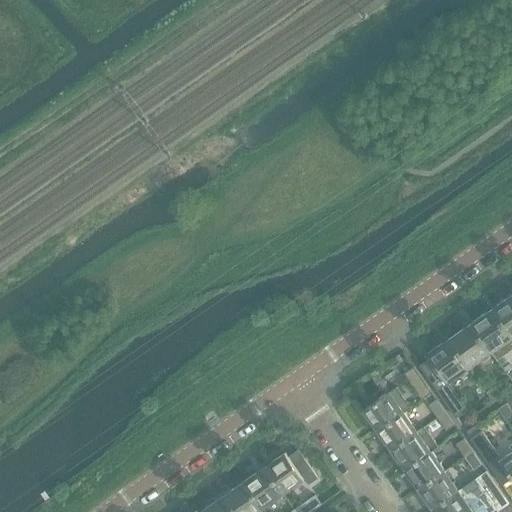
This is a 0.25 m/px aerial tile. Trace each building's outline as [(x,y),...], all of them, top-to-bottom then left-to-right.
[(511,296),(494,309),(511,336),(511,296)] [(491,353),(511,338),(511,336),(494,309),(472,325),(491,353)] [(470,368),(491,353),(472,325),(450,340),(470,368)] [(450,383),(470,368),(450,340),(428,356),(430,359),(421,365),(457,417),(468,409),(450,383)] [(433,394),(415,368),(405,374),(423,401),(433,394)] [(379,431),(413,407),(399,387),(391,393),(365,411),(379,431)] [(502,397),(495,387),(486,393),(493,403),(502,397)] [(438,420),(446,414),(436,400),(428,406),(438,420)] [(511,412),(506,404),(498,410),(504,420),(511,414),(511,412)] [(393,451),(427,428),(425,426),(418,431),(405,413),(413,408),(413,407),(379,431),(393,451)] [(446,414),(438,420),(446,431),(454,425),(446,414)] [(511,453),(502,460),(499,456),(477,424),(466,432),(503,485),(511,478),(511,444),(509,446),(511,450),(511,453)] [(407,471),(433,453),(432,451),(439,446),(427,428),(393,451),(407,471)] [(465,460),(474,454),(463,439),(455,445),(465,460)] [(265,469),(284,496),(305,481),(308,485),(319,477),(299,449),(288,457),(286,454),(265,469)] [(421,491),(447,473),(433,453),(407,471),(421,491)] [(474,454),(465,460),(473,471),(481,465),(474,454)] [(264,510),(284,496),(265,469),(245,483),(264,510)] [(434,510),(460,492),(447,473),(421,491),(434,510)] [(494,505),(495,505),(506,498),(488,473),(478,480),(460,492),(434,510),(435,511),(494,511),(497,510),(494,505)] [(234,511),(261,511),(264,510),(245,483),(224,498),(234,511)] [(294,510),(295,511),(311,511),(323,504),(316,495),(294,510)] [(203,511),(234,511),(224,498),(203,511)]
